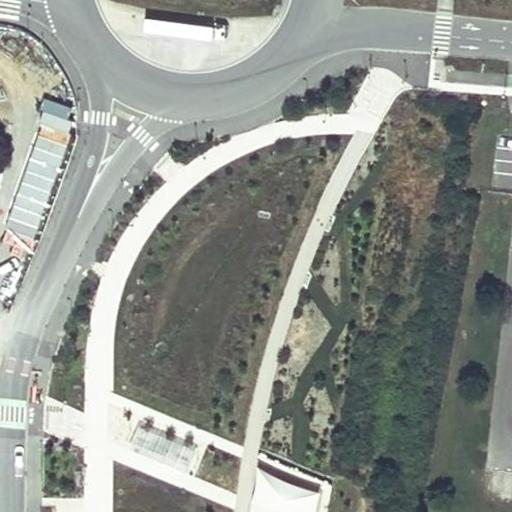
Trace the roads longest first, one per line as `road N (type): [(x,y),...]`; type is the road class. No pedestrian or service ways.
road 1 (unclassified): [(8,511),(18,363),(87,198)]
road 2 (secondary): [(289,55),(335,34),(511,40)]
road 3 (unclassified): [(105,57),(87,198)]
road 4 (unclassified): [(87,198),(181,95)]
